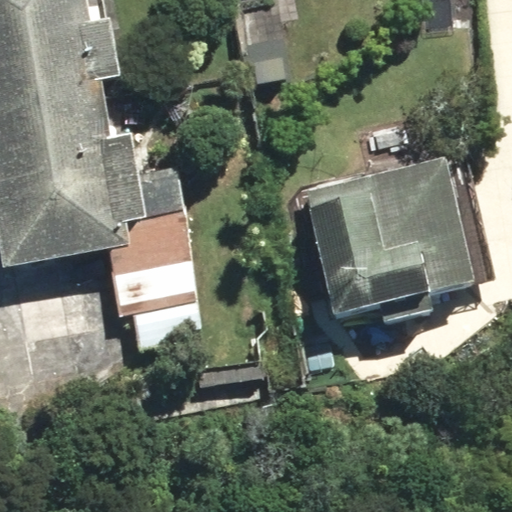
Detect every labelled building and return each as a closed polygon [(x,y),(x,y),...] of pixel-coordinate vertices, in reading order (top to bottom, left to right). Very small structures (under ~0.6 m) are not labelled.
[(114,0),(0,0),(0,276),(127,258),(133,258),(129,230),(144,228),(136,175),(131,136),(117,139),(110,93),(127,91),(114,0)] [(481,305),(447,160),(303,194),(333,320),(420,300),(425,319),(481,305)] [(144,228),(185,222),(177,169),(136,175),(144,228)] [(130,279),(192,270),(185,222),(144,228),(129,230),(133,258),(127,258),(130,279)] [(134,322),(198,313),(192,270),(130,279),(107,282),(113,325),(134,322)] [(198,313),(134,322),(139,357),(188,350),(186,337),(201,335),(198,313)]
